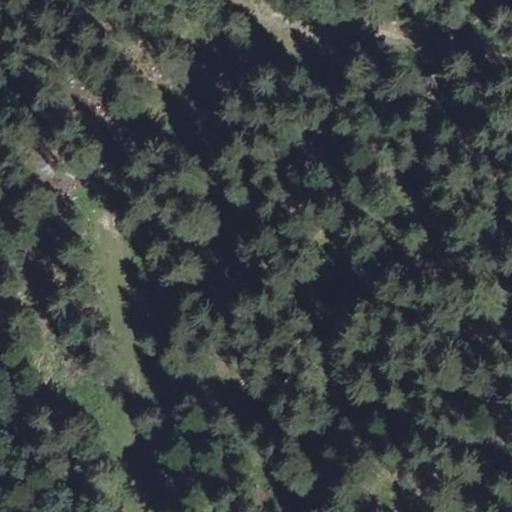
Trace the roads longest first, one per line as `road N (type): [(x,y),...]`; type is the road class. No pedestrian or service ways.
road 1 (track): [(295,18),(250,57),(173,85),(115,131),(115,246),(158,483),(172,511)]
road 2 (track): [(511,44),(471,22),(295,18)]
